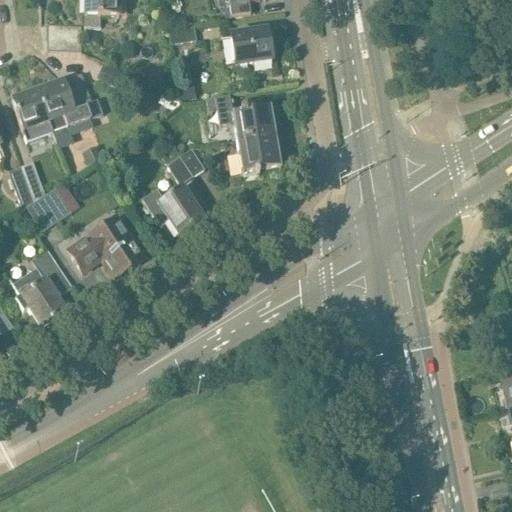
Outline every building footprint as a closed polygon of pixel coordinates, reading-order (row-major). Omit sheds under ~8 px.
[(118,22),(118,0),(83,0),(83,31),(99,31),(99,21),(118,22)] [(261,5),(259,0),(216,0),(219,11),(228,10),(249,7),(261,5)] [(47,28),(47,41),(81,42),(81,29),(47,28)] [(194,32),(168,36),(170,49),(196,45),(194,32)] [(266,36),(230,41),(235,71),(253,68),(252,69),(271,65),(266,36)] [(81,55),(81,42),(47,41),(47,55),(81,55)] [(103,68),(96,81),(127,97),(134,84),(103,68)] [(37,95),(48,128),(64,122),(68,132),(102,120),(97,104),(90,106),(81,79),(63,86),(37,95)] [(52,138),(48,128),(37,95),(10,105),(25,147),(52,138)] [(180,105),(168,100),(164,109),(173,113),(180,105)] [(233,129),(235,146),(276,139),(271,111),(232,118),(229,100),(214,103),(216,116),(219,132),(233,129)] [(276,139),(235,146),(241,180),(244,180),(244,178),(254,176),(255,180),(259,179),(259,176),(279,172),(279,173),(281,173),(276,139)] [(95,151),(82,157),(88,169),(100,163),(95,151)] [(179,162),(192,182),(204,174),(191,154),(179,162)] [(179,191),(192,182),(179,162),(166,171),(179,191)] [(20,171),(34,208),(41,202),(45,200),(33,167),(20,171)] [(23,215),(34,208),(20,171),(9,176),(23,215)] [(181,192),(164,203),(157,193),(142,204),(160,232),(169,227),(178,240),(203,224),(181,192)] [(55,193),(45,200),(41,202),(57,226),(70,217),(55,193)] [(114,282),(142,264),(116,224),(67,257),(82,280),(103,266),(114,282)] [(31,266),(36,273),(11,290),(18,301),(14,304),(22,316),(27,313),(40,333),(65,316),(44,285),(48,282),(48,283),(60,274),(47,255),(31,266)] [(0,340),(12,333),(0,314),(0,340)]
